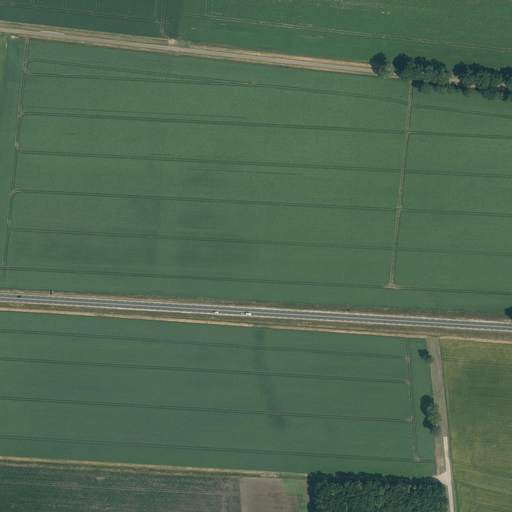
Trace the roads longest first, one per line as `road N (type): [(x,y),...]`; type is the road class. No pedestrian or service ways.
road 1 (unclassified): [(0,29),(511,86)]
road 2 (primary): [(511,327),(0,297)]
